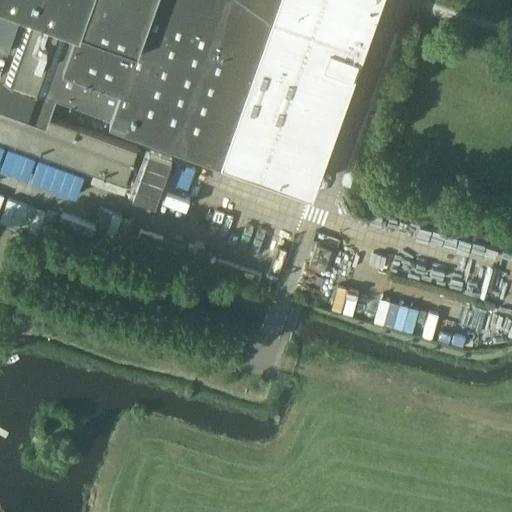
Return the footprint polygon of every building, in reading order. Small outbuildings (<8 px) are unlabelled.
[(55,89),(223,149),(313,182),(377,0),(0,0),(0,96),(46,113),(55,89)] [(0,133),(59,154),(108,172),(126,178),(135,153),(137,147),(46,113),(0,96),(0,133)] [(350,182),(367,134),(354,130),(338,178),(350,182)] [(5,162),(15,165),(23,143),(13,140),(5,162)] [(148,146),(139,180),(162,187),(172,152),(148,146)] [(320,255),(335,260),(343,238),(328,232),(320,255)]
